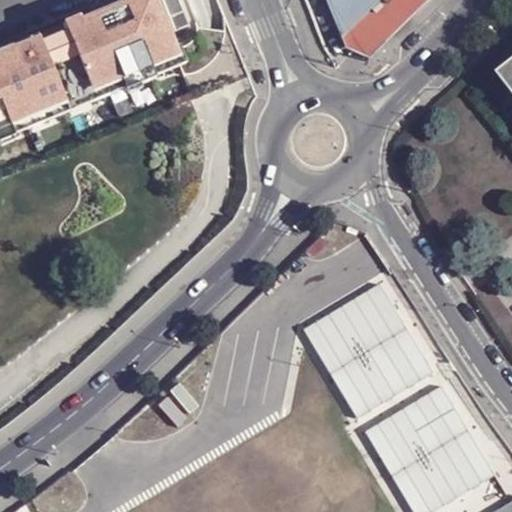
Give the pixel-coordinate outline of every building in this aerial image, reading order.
[(0,141),(0,142),(0,140),(0,130),(25,120),(28,128),(44,121),(39,109),(89,88),(95,100),(110,93),(107,86),(136,73),(140,83),(155,77),(149,62),(176,51),(173,46),(153,0),(138,0),(125,6),(125,8),(113,13),(83,27),(80,20),(63,27),(65,31),(40,42),(15,53),(12,47),(0,52),(0,141)] [(162,0),(174,29),(189,23),(179,0),(162,0)] [(368,57),(426,0),(325,0),(346,48),(368,57)] [(83,27),(113,13),(108,2),(62,22),(63,27),(80,20),(83,27)] [(11,44),(12,47),(15,53),(40,42),(37,34),(11,44)] [(176,51),(181,63),(185,61),(178,43),(173,46),(176,51)] [(0,145),(174,72),(185,73),(181,63),(176,51),(149,62),(155,77),(140,83),(136,73),(107,86),(110,93),(95,100),(89,88),(39,109),(44,121),(28,128),(25,120),(0,130),(0,140),(0,142),(0,141),(0,145)] [(511,93),(511,63),(497,75),(511,93)] [(381,285),(304,331),(359,420),(435,374),(381,285)] [(443,387),(366,432),(414,511),(436,511),(497,476),(443,387)] [(511,511),(511,503),(497,511),(511,511)]
